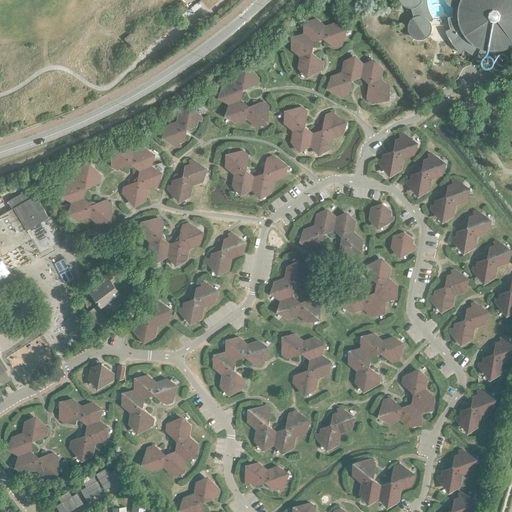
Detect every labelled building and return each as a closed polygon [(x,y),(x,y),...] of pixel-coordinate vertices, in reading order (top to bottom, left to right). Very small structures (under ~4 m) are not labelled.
[(511,0),(399,0),(399,1),(400,2),(401,3),(402,4),(403,5),(404,6),(405,6),(407,7),(408,7),(409,7),(411,7),(413,16),(412,17),(411,18),(410,19),(409,20),(409,21),(408,23),(408,24),(407,25),(407,27),(407,28),(408,29),(408,31),(408,32),(409,33),(410,34),(411,35),(412,36),(413,37),(414,38),(415,38),(416,39),(418,39),(419,39),(421,39),(422,39),(423,38),(424,38),(426,37),(427,36),(428,35),(429,34),(430,33),(430,32),(431,31),(431,30),(431,28),(431,27),(431,26),(431,24),(431,23),(430,22),(430,20),(434,18),(432,15),(430,12),(429,9),(428,6),(427,2),(427,0),(445,0),(447,2),(448,4),(450,5),(451,6),(453,6),(453,9),(453,12),(453,16),(447,16),(447,17),(448,21),(449,24),(450,27),(450,28),(445,30),(446,33),(447,35),(449,38),(450,40),(452,43),(453,45),(455,47),(457,49),(459,51),(461,53),(464,49),(469,53),(475,55),(477,51),(482,53),(487,54),(488,49),(490,50),(493,50),(495,50),(497,50),(500,49),(502,49),(504,48),(507,47),(509,47),(511,46),(511,44),(511,0)] [(173,8),(159,19),(168,31),(182,20),(173,8)] [(168,31),(159,19),(156,15),(124,38),(136,55),(168,31)] [(306,23),(304,34),(313,41),(323,38),(325,26),(316,19),(306,23)] [(325,26),(323,38),(332,45),(333,45),(333,46),(336,48),(341,46),(342,43),(341,41),(343,41),(344,29),(335,22),(325,26)] [(291,49),(300,56),(311,52),(313,41),(304,34),(293,38),(291,49)] [(311,52),(300,56),(298,67),(307,75),(318,71),(318,70),(320,70),(322,69),(323,63),(321,61),(320,60),(320,59),(311,52)] [(344,61),(342,72),(351,80),(361,76),(363,64),(355,57),(344,61)] [(361,76),(369,83),(380,79),(382,68),(374,61),(363,64),(361,76)] [(235,70),(233,81),(242,89),(253,85),(253,84),(255,84),(257,83),(258,77),(256,75),(255,75),(255,74),(246,66),(235,70)] [(351,80),(342,72),(331,76),(329,87),(338,95),(339,94),(340,96),(342,98),(347,96),(348,93),(348,91),(349,91),(351,80)] [(380,79),(369,83),(367,94),(368,95),(367,96),(367,99),(371,103),(374,102),(375,101),(376,102),(387,98),(389,86),(380,79)] [(221,97),(229,104),(240,100),(242,89),(233,81),(222,85),(221,97)] [(236,122),(247,118),(249,106),(240,100),(229,104),(227,115),(236,122)] [(247,118),(249,120),(255,126),(266,122),(268,110),(267,109),(268,108),(268,105),(264,101),(261,102),(260,103),(259,103),(249,106),(247,118)] [(179,110),(176,120),(176,121),(186,129),(197,125),(198,120),(202,120),(202,117),(200,115),(198,115),(199,114),(190,106),(179,110)] [(284,123),(293,130),(304,126),(306,115),(305,115),(306,113),(307,110),(302,107),(299,107),(298,109),(297,108),(286,112),(284,123)] [(324,119),(323,130),(332,137),(342,134),(344,122),(335,115),(334,115),(334,113),(331,112),(326,114),(325,116),(326,118),(324,119)] [(184,140),(186,129),(176,121),(165,124),(164,137),(173,144),(174,144),(175,145),(177,147),(180,146),(179,142),(184,140)] [(310,145),(312,133),(304,126),(293,130),(291,141),(300,149),(310,145)] [(323,130),(312,133),(310,145),(319,152),(330,148),(332,137),(323,130)] [(395,139),(393,150),(403,158),(413,154),(415,143),(406,135),(405,136),(405,134),(402,133),(400,134),(401,137),(395,139)] [(121,168),(131,164),(133,152),(124,145),(114,149),(112,160),(113,161),(111,163),(111,165),(116,169),(119,168),(120,167),(121,168)] [(133,152),(131,164),(140,170),(151,166),(153,155),(144,148),(133,152)] [(226,167),(234,174),(245,170),(247,159),(246,158),(248,157),(248,154),(243,150),(241,151),(239,152),(238,151),(228,155),(226,167)] [(403,158),(393,150),(383,154),(382,160),(378,159),(378,162),(380,164),(381,165),(381,166),(390,173),(401,169),(403,158)] [(424,160),(422,171),(431,178),(442,175),(443,163),(435,156),(434,156),(433,154),(431,153),(428,154),(429,158),(424,160)] [(264,173),(273,181),(283,177),(286,166),(277,158),(275,158),(275,157),(273,155),(267,157),(266,160),(267,162),(266,162),(264,173)] [(183,177),(192,184),(203,181),(205,169),(196,162),(195,162),(194,160),(192,159),(189,160),(190,164),(185,166),(183,177)] [(78,169),(76,180),(85,187),(96,184),(96,182),(98,183),(100,181),(101,176),(100,174),(98,173),(98,172),(89,165),(78,169)] [(140,170),(138,181),(147,188),(158,184),(159,173),(151,166),(140,170)] [(252,189),(254,177),(245,170),(234,174),(232,185),(241,192),(252,189)] [(431,178),(422,171),(411,174),(410,180),(406,179),(406,182),(408,185),(409,185),(409,186),(418,193),(429,189),(431,178)] [(264,173),(254,177),(252,189),(260,196),(271,192),(273,181),(264,173)] [(190,195),(192,184),(183,177),(173,180),(171,186),(167,185),(167,188),(169,191),(170,191),(170,192),(179,199),(190,195)] [(448,185),(446,196),(455,204),(466,200),(468,189),(459,181),(458,182),(457,180),(455,178),(452,179),(453,183),(448,185)] [(85,187),(76,180),(66,183),(64,195),(72,202),(83,198),(85,187)] [(147,188),(138,181),(127,185),(127,186),(125,186),(123,187),(122,193),(124,195),(126,195),(126,196),(135,204),(146,199),(147,188)] [(34,225),(49,217),(31,187),(8,201),(12,208),(0,215),(0,256),(32,238),(27,229),(30,227),(31,229),(35,227),(34,225)] [(455,204),(446,196),(435,200),(434,206),(431,205),(430,208),(432,210),(434,211),(433,212),(442,219),(453,215),(455,204)] [(79,221),(90,217),(92,205),(83,198),(72,202),(70,213),(79,221)] [(92,205),(90,217),(98,224),(109,220),(111,209),(110,208),(111,206),(111,204),(107,200),(104,200),(103,202),(102,201),(92,205)] [(393,220),(394,217),(390,216),(391,210),(382,203),(371,207),(369,218),(378,226),(389,222),(389,221),(391,221),(393,220)] [(316,214),(314,225),(324,233),(334,229),(336,217),(327,210),(316,214)] [(469,216),(467,227),(477,235),(487,231),(489,220),(480,212),(479,213),(479,211),(476,210),(473,211),(475,214),(469,216)] [(336,217),(334,229),(342,236),(353,232),(355,221),(346,213),(336,217)] [(150,241),(161,237),(163,226),(162,225),(163,224),(163,221),(159,217),(156,218),(155,219),(154,219),(143,223),(141,234),(150,241)] [(179,240),(189,248),(199,244),(201,232),(192,225),(191,226),(190,224),(188,222),(183,224),(182,227),(182,229),(181,229),(179,240)] [(324,233),(314,225),(304,229),(302,240),(311,248),(312,247),(313,249),(315,251),(320,249),(321,246),(321,244),(322,244),(324,233)] [(477,235),(467,227),(457,231),(456,237),(452,236),(451,239),(453,241),(455,242),(455,243),(464,250),(475,246),(477,235)] [(222,250),(231,257),(242,254),(244,242),(235,235),(234,235),(234,234),(231,232),(228,233),(229,237),(224,239),(222,250)] [(362,239),(353,232),(342,236),(340,247),(341,248),(340,249),(340,252),(344,256),(347,255),(348,254),(349,254),(360,250),(362,239)] [(415,248),(416,245),(412,245),(413,239),(404,232),(393,236),(391,247),(400,254),(411,250),(411,249),(413,250),(415,248)] [(169,244),(161,237),(150,241),(148,252),(157,260),(167,256),(169,244)] [(187,259),(189,248),(179,240),(169,244),(167,256),(176,263),(187,259)] [(489,247),(487,258),(497,265),(507,262),(509,250),(500,243),(499,243),(499,241),(496,240),(494,241),(495,245),(489,247)] [(229,268),(231,257),(222,250),(211,253),(210,259),(206,258),(206,261),(208,263),(209,264),(209,265),(218,272),(229,268)] [(497,265),(487,258),(477,262),(476,267),(472,267),(472,269),(474,272),(475,272),(475,273),(484,280),(495,276),(497,265)] [(377,282),(388,278),(390,267),(381,259),(370,263),(370,264),(368,264),(366,265),(365,271),(367,273),(369,274),(368,275),(377,282)] [(285,277),(294,285),(305,281),(305,280),(307,280),(309,279),(310,273),(308,271),(306,271),(307,270),(298,262),(287,266),(285,277)] [(447,275),(445,286),(454,294),(465,290),(467,279),(458,272),(457,272),(456,270),(454,269),(451,270),(452,274),(447,275)] [(101,307),(120,293),(112,282),(115,280),(109,272),(98,281),(101,285),(91,293),(101,307)] [(272,293),(281,300),(292,296),(294,285),(285,277),(274,281),(272,293)] [(397,285),(388,278),(377,282),(375,292),(384,300),(395,296),(397,285)] [(194,298),(204,306),(214,302),(216,291),(207,284),(206,284),(206,282),(203,281),(200,282),(202,286),(196,288),(194,298)] [(352,312),(363,308),(365,296),(356,289),(355,289),(355,288),(352,286),(347,288),(346,291),(347,293),(346,293),(344,304),(352,312)] [(454,294),(445,286),(435,290),(434,296),(430,295),(429,298),(431,301),(433,301),(433,302),(442,309),(452,305),(454,294)] [(511,291),(510,290),(500,293),(499,299),(495,299),(494,301),(496,304),(498,304),(498,305),(507,312),(511,310),(511,291)] [(384,300),(375,292),(365,296),(363,308),(371,315),(382,311),(384,300)] [(292,296),(281,300),(279,311),(288,318),(298,314),(300,303),(292,296)] [(311,299),(300,303),(298,314),(307,322),(318,318),(320,306),(319,305),(320,304),(320,301),(316,297),(313,298),(312,299),(311,299)] [(202,317),(204,306),(194,298),(184,302),(183,308),(179,307),(178,310),(180,312),(182,313),(182,314),(191,321),(202,317)] [(148,317),(157,325),(167,321),(169,310),(161,302),(160,303),(159,301),(157,299),(154,300),(155,304),(150,306),(148,317)] [(467,308),(465,319),(474,327),(485,323),(487,312),(478,304),(477,305),(476,303),(474,302),(471,303),(472,306),(467,308)] [(96,324),(102,319),(93,308),(87,312),(96,324)] [(155,336),(157,325),(148,317),(137,321),(136,327),(132,326),(132,329),(134,331),(135,332),(144,340),(155,336)] [(474,327),(465,319),(454,323),(453,329),(449,328),(449,331),(451,333),(453,334),(452,335),(461,342),(472,338),(474,327)] [(301,352),(303,340),(295,333),(284,338),(282,349),(283,350),(282,351),(282,354),(286,358),(289,357),(290,356),(291,356),(301,352)] [(361,348),(370,356),(380,352),(382,340),(374,333),(363,337),(361,348)] [(303,340),(301,352),(310,359),(321,355),(323,344),(314,336),(303,340)] [(393,336),(382,340),(380,352),(389,359),(390,359),(391,361),(393,362),(398,360),(399,357),(399,356),(400,355),(402,344),(393,336)] [(496,343),(494,354),(503,361),(511,357),(511,343),(507,339),(506,339),(505,337),(503,336),(500,337),(501,341),(496,343)] [(235,359),(245,356),(247,344),(239,337),(228,341),(226,352),(235,359)] [(247,344),(245,356),(254,363),(255,362),(256,364),(258,366),(263,364),(264,361),(264,359),(265,359),(267,348),(258,340),(247,344)] [(348,363),(357,370),(368,366),(370,356),(361,348),(350,352),(348,363)] [(222,374),(233,370),(235,359),(226,352),(215,356),(213,367),(222,374)] [(503,361),(494,354),(483,357),(482,363),(478,362),(478,365),(480,368),(481,368),(481,369),(490,376),(501,372),(503,361)] [(321,355),(310,359),(308,370),(317,377),(328,373),(330,362),(321,355)] [(113,380),(114,374),(112,372),(110,372),(111,371),(102,363),(91,367),(89,379),(98,386),(109,382),(109,381),(111,381),(113,380)] [(123,378),(125,366),(119,365),(117,377),(123,378)] [(368,366),(357,370),(355,381),(364,389),(375,385),(375,384),(377,384),(379,383),(380,377),(379,375),(377,375),(377,373),(368,366)] [(242,377),(233,370),(222,374),(220,385),(229,393),(240,389),(240,387),(242,388),(244,386),(245,381),(244,379),(242,378),(242,377)] [(317,377),(308,370),(298,374),(298,375),(296,375),(293,376),(292,382),(294,384),(296,384),(296,385),(305,393),(316,388),(317,377)] [(405,386),(414,393),(425,389),(427,378),(418,370),(407,374),(407,375),(405,375),(403,376),(402,382),(403,384),(405,384),(405,386)] [(154,394),(156,382),(147,375),(137,379),(135,390),(144,398),(154,394)] [(166,378),(156,382),(154,394),(162,401),(164,401),(164,402),(167,404),(172,402),(173,399),(172,397),(173,397),(175,386),(166,378)] [(412,403),(421,411),(432,407),(434,396),(425,389),(414,393),(412,403)] [(471,407),(480,414),(491,410),(493,399),(484,392),(483,392),(482,390),(480,389),(477,390),(478,394),(473,396),(471,407)] [(122,405),(131,412),(142,408),(144,398),(135,390),(124,394),(122,405)] [(400,419),(402,407),(393,400),(392,400),(391,398),(389,397),(384,399),(383,402),(383,403),(382,404),(380,415),(389,423),(400,419)] [(79,418),(81,406),(73,399),(62,402),(60,414),(61,415),(59,416),(59,419),(64,423),(66,422),(68,421),(69,421),(79,418)] [(79,418),(87,424),(99,420),(101,409),(92,402),(81,406),(79,418)] [(412,403),(402,407),(400,419),(408,426),(419,422),(421,411),(412,403)] [(256,429),(268,425),(270,414),(269,413),(270,411),(270,409),(266,405),(263,406),(262,407),(261,406),(250,410),(248,422),(256,429)] [(333,414),(331,425),(340,432),(351,429),(353,417),(344,410),(343,410),(342,408),(340,407),(337,408),(338,412),(333,414)] [(478,425),(480,414),(471,407),(461,410),(460,416),(456,415),(455,418),(457,421),(459,421),(459,422),(468,429),(478,425)] [(142,408),(131,412),(129,423),(138,431),(148,427),(149,426),(151,426),(153,425),(154,419),(152,417),(150,417),(150,415),(142,408)] [(288,417),(286,428),(295,436),(306,432),(308,420),(299,413),(298,413),(297,411),(295,410),(289,412),(288,415),(289,416),(288,417)] [(23,432),(32,440),(42,436),(43,435),(45,435),(47,434),(48,428),(46,426),(44,426),(44,425),(36,417),(25,421),(23,432)] [(177,440),(189,436),(191,425),(182,418),(171,422),(171,423),(169,423),(166,424),(165,430),(167,432),(169,432),(169,433),(177,440)] [(85,435),(95,443),(105,439),(107,427),(99,420),(87,424),(85,435)] [(276,432),(268,425),(256,429),(254,440),(263,447),(274,444),(276,432)] [(340,432),(331,425),(320,428),(319,434),(315,433),(315,436),(317,438),(319,439),(318,440),(327,447),(338,443),(340,432)] [(276,432),(274,444),(282,451),(293,447),(295,436),(286,428),(276,432)] [(30,451),(32,440),(23,432),(12,436),(10,448),(19,455),(30,451)] [(93,454),(95,443),(85,435),(75,439),(75,440),(73,440),(71,441),(70,447),(71,449),(73,449),(73,450),(82,458),(93,454)] [(177,440),(175,451),(186,459),(195,455),(197,443),(189,436),(177,440)] [(153,470),(163,467),(165,455),(157,448),(156,448),(155,446),(153,445),(147,447),(146,449),(147,451),(146,452),(144,463),(153,470)] [(454,455),(453,466),(462,474),(472,470),(474,459),(465,451),(465,452),(464,450),(461,449),(459,450),(460,453),(454,455)] [(30,451),(19,455),(17,466),(26,473),(36,469),(38,458),(30,451)] [(165,455),(163,467),(172,474),(183,470),(186,459),(175,451),(165,455)] [(49,454),(38,458),(36,469),(45,477),(56,473),(58,461),(57,460),(58,459),(58,456),(54,453),(51,453),(50,455),(49,454)] [(361,482),(373,478),(375,467),(374,466),(375,465),(375,462),(371,458),(368,459),(367,460),(366,460),(355,464),(353,475),(361,482)] [(265,481),(267,469),(258,462),(247,466),(245,478),(246,478),(245,480),(245,483),(247,484),(250,481),(254,485),(265,481)] [(391,481),(400,489),(411,485),(413,474),(404,466),(403,467),(402,465),(400,464),(394,466),(393,468),(394,470),(393,470),(391,481)] [(277,466),(267,469),(265,481),(273,488),(279,487),(280,490),(283,489),(284,486),(283,485),(284,484),(286,473),(277,466)] [(462,474),(453,466),(442,470),(441,476),(437,475),(437,478),(439,480),(440,481),(440,482),(449,489),(460,485),(462,474)] [(96,473),(105,489),(121,480),(115,469),(110,473),(106,467),(96,473)] [(87,500),(102,490),(93,475),(83,481),(86,486),(81,489),(87,500)] [(196,482),(194,493),(203,501),(214,497),(214,496),(216,496),(218,495),(219,489),(218,487),(216,487),(216,486),(207,478),(196,482)] [(381,485),(373,478),(361,482),(359,493),(368,501),(379,497),(381,485)] [(391,481),(381,485),(379,497),(387,504),(398,500),(400,489),(391,481)] [(454,499),(452,510),(455,511),(472,511),(474,502),(465,495),(464,495),(464,493),(461,492),(458,493),(460,497),(454,499)] [(182,508),(185,511),(199,511),(202,511),(203,501),(194,493),(184,497),(182,508)] [(314,511),(315,511),(314,510),(315,509),(315,506),(311,502),(308,503),(307,504),(306,504),(295,508),(294,511),(314,511)]
